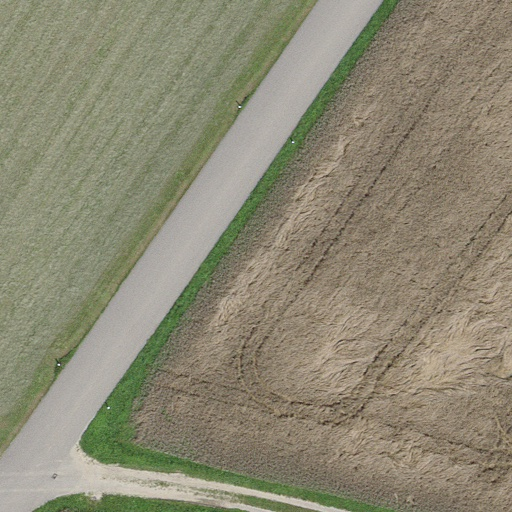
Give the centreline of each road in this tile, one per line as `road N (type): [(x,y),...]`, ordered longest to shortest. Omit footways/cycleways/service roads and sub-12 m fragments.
road 1 (unclassified): [(1,511),(356,0)]
road 2 (track): [(29,469),(200,491),(283,511)]
